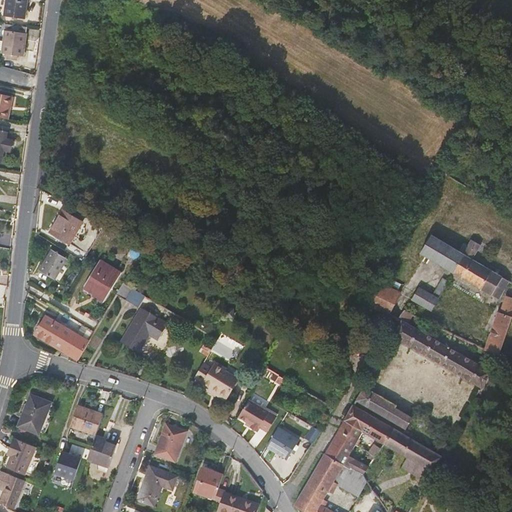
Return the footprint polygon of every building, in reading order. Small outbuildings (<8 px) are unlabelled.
[(7,0),(6,14),(25,16),(27,0),(7,0)] [(27,26),(3,23),(2,29),(5,29),(4,40),(0,39),(0,48),(2,49),(2,53),(7,53),(7,58),(17,59),(17,55),(23,55),(27,26)] [(0,116),(7,118),(12,95),(0,93),(0,116)] [(0,160),(2,161),(4,149),(10,151),(13,139),(6,138),(8,131),(0,129),(0,160)] [(82,222),(63,210),(50,232),(69,244),(82,222)] [(459,252),(431,235),(420,253),(449,270),(479,288),(492,295),(497,286),(503,289),(508,280),(472,259),(481,245),(471,239),(468,246),(464,243),(459,252)] [(52,250),(39,270),(55,279),(67,259),(52,250)] [(82,289),(104,302),(121,273),(100,260),(82,289)] [(397,280),(386,275),(381,283),(392,289),(397,280)] [(443,278),(434,293),(440,296),(448,281),(443,278)] [(131,288),(123,283),(116,294),(124,299),(131,288)] [(392,289),(381,283),(369,305),(389,315),(401,293),(392,289)] [(503,289),(497,286),(492,295),(498,299),(503,289)] [(421,304),(427,294),(419,289),(413,298),(412,299),(421,304)] [(440,296),(434,293),(431,296),(427,294),(421,304),(432,310),(440,296)] [(508,331),(511,318),(511,298),(507,296),(501,313),(499,312),(494,326),(508,331)] [(158,340),(168,324),(142,308),(121,342),(138,352),(149,334),(158,340)] [(407,323),(413,314),(405,310),(401,314),(399,318),(398,320),(399,321),(401,322),(393,336),(390,343),(395,345),(398,339),(481,388),(491,371),(407,323)] [(89,341),(45,315),(34,334),(77,360),(78,360),(89,341)] [(499,355),(508,331),(494,326),(486,350),(499,355)] [(209,390),(225,400),(237,380),(224,372),(225,370),(215,364),(212,368),(203,363),(195,377),(204,382),(203,383),(210,387),(209,390)] [(276,381),(279,375),(275,372),(271,379),(276,381)] [(281,385),(285,378),(279,375),(276,381),(281,385)] [(396,405),(364,387),(356,400),(405,429),(412,418),(395,408),(396,405)] [(51,403),(31,395),(19,426),(38,434),(51,403)] [(249,399),(238,416),(252,425),(251,427),(258,431),(260,427),(267,431),(276,416),(249,399)] [(363,431),(385,444),(394,428),(353,405),(340,428),(359,438),(363,431)] [(103,415),(78,406),(72,426),(96,434),(103,415)] [(321,421),(325,423),(329,416),(325,414),(321,421)] [(166,424),(155,454),(175,462),(187,431),(166,424)] [(314,443),(321,431),(313,426),(306,438),(314,443)] [(278,427),(267,446),(288,458),(299,440),(278,427)] [(359,438),(340,428),(328,448),(325,454),(344,464),(363,474),(368,466),(349,455),(356,444),(359,438)] [(442,456),(394,428),(385,444),(408,457),(422,466),(416,476),(417,477),(418,475),(428,481),(433,472),(442,456)] [(103,438),(96,435),(88,459),(109,466),(116,445),(103,440),(103,438)] [(14,451),(7,466),(25,473),(35,448),(14,439),(10,449),(14,451)] [(62,450),(54,473),(75,480),(83,457),(87,458),(90,449),(73,443),(70,452),(62,450)] [(369,453),(375,457),(381,449),(375,444),(369,453)] [(344,464),(325,454),(295,505),(306,511),(316,511),(320,505),(333,483),(344,464)] [(422,466),(408,457),(402,468),(416,476),(422,466)] [(145,476),(151,462),(144,460),(138,473),(145,476)] [(363,474),(344,464),(333,483),(359,497),(367,481),(363,474)] [(150,466),(138,500),(155,506),(162,485),(173,489),(178,476),(150,466)] [(219,489),(223,475),(203,467),(194,491),(215,499),(219,489)] [(0,487),(5,489),(0,501),(0,503),(14,508),(21,489),(24,480),(1,471),(0,474),(0,487)] [(226,491),(219,489),(215,499),(214,502),(221,504),(219,511),(220,511),(255,511),(258,505),(225,493),(226,491)]
